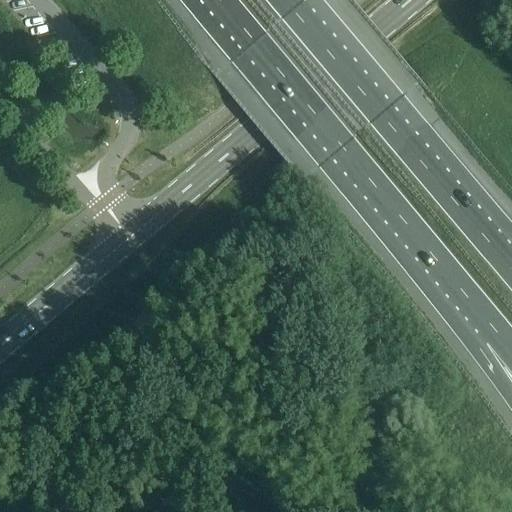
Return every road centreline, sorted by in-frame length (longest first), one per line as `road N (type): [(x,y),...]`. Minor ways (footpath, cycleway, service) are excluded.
road 1 (motorway): [(220,0),(491,329)]
road 2 (tertiary): [(121,245),(408,0)]
road 3 (motorway): [(511,269),(284,0)]
road 4 (unclassified): [(37,0),(125,103),(129,129),(92,209)]
road 5 (tertiary): [(0,345),(121,245)]
road 6 (unclassified): [(0,102),(92,209)]
